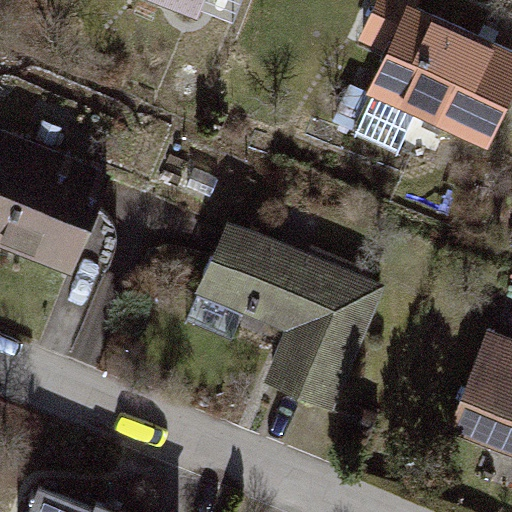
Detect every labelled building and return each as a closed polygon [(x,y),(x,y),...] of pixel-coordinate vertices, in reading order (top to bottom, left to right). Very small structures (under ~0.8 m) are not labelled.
[(199,0),(171,0),(195,10),(199,0)] [(401,57),(384,92),(510,152),(511,148),(511,32),(443,0),(388,0),(369,42),(401,57)] [(30,134),(0,203),(0,233),(95,274),(136,179),(30,134)] [(402,287),(253,220),(218,297),(300,334),(280,378),(347,408),(402,287)] [(511,336),(510,335),(472,431),(511,446),(511,336)] [(39,472),(22,511),(140,511),(143,504),(104,489),(101,497),(39,472)]
